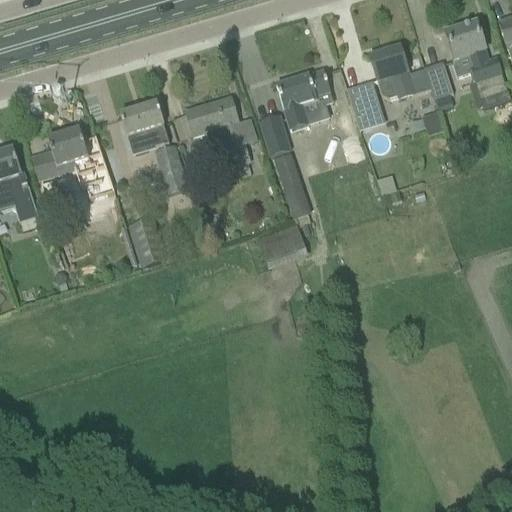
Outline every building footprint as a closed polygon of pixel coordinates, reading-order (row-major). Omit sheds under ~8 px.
[(509,56),(511,65),(511,27),(500,31),(506,50),(508,56),(509,56)] [(477,28),(446,37),(456,66),(470,61),(474,72),(472,73),(471,73),(475,88),(483,113),(483,114),(510,106),(510,105),(508,97),(507,97),(497,64),(490,67),(486,55),(477,28)] [(371,62),(369,62),(377,87),(378,87),(383,101),(389,105),(397,102),(399,106),(431,95),(424,75),(408,80),(408,78),(408,77),(400,53),(383,58),(381,55),(371,58),(371,62)] [(444,69),(424,75),(431,95),(435,106),(454,100),(444,69)] [(285,116),(291,136),(309,130),(302,111),(318,106),(317,102),(331,98),(325,77),(310,82),(310,81),(277,91),(285,116)] [(373,88),(347,96),(358,130),(383,122),(373,88)] [(232,105),(187,119),(194,142),(207,138),(214,161),(201,165),(206,181),(237,172),(240,183),(252,179),(248,168),(250,168),(245,152),(239,128),(232,105)] [(128,143),(134,161),(157,154),(170,149),(165,131),(159,109),(121,121),(128,143)] [(281,121),(259,128),(270,164),(292,157),(281,121)] [(53,157),(45,160),(52,183),(71,178),(70,175),(75,174),(78,185),(82,196),(101,190),(97,177),(93,179),(89,164),(89,163),(86,155),(80,136),(49,145),(53,157)] [(156,158),(169,202),(189,196),(176,151),(156,158)] [(0,218),(15,214),(20,229),(39,223),(30,194),(29,194),(25,180),(22,181),(21,175),(15,156),(0,160),(0,218)] [(284,162),(273,166),(295,226),(299,225),(302,232),(307,230),(284,162)] [(398,197),(389,200),(392,209),(401,205),(398,197)] [(424,197),(414,200),(416,208),(426,205),(424,197)] [(129,233),(142,273),(168,265),(155,225),(129,233)] [(221,235),(212,238),(216,248),(224,245),(221,235)] [(261,250),(269,276),(307,262),(300,238),(261,250)] [(452,269),(451,272),(453,277),(461,274),(458,266),(452,269)] [(56,279),(55,286),(60,290),(66,288),(67,282),(62,277),(56,279)]
